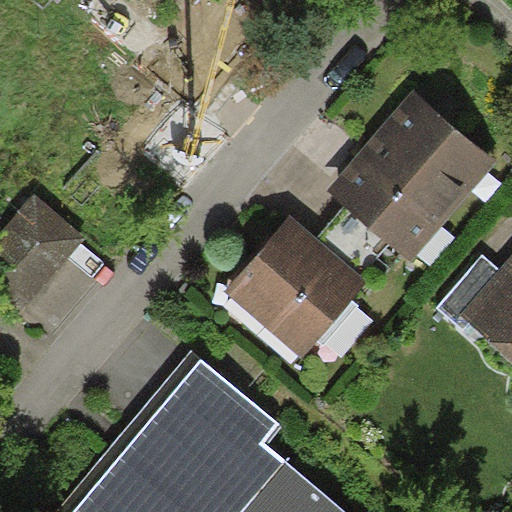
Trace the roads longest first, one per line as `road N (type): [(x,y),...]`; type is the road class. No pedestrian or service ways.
road 1 (residential): [(0,448),(381,0)]
road 2 (track): [(100,7),(266,135)]
